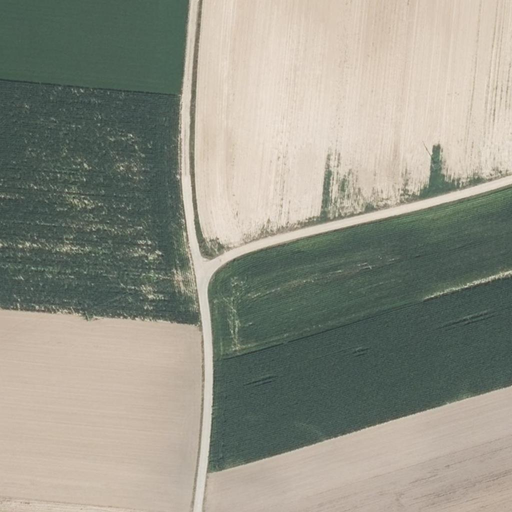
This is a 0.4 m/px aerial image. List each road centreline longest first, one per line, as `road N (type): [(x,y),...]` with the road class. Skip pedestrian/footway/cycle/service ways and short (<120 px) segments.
road 1 (track): [(511,176),(242,250),(200,282),(210,406),(198,511)]
road 2 (track): [(200,282),(189,206),(194,0)]
